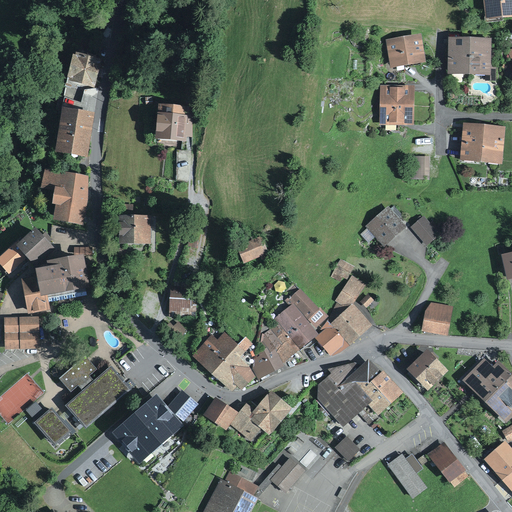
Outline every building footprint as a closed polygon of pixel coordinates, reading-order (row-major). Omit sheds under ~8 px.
[(511,13),(511,10),(511,3),(511,2),(511,0),(489,0),(492,16),(511,13)] [(494,80),(494,69),(487,69),(487,43),(475,43),(475,38),(465,38),(465,43),(452,43),(451,71),(487,71),(486,79),(494,80)] [(390,44),(393,64),(421,60),(418,39),(390,44)] [(78,58),(72,80),(92,85),(98,63),(96,62),(97,58),(91,57),(90,61),(85,59),(85,58),(84,58),(84,59),(78,58)] [(385,90),(384,121),(408,122),(409,91),(385,90)] [(183,138),(184,122),(191,123),(192,108),(162,106),(159,136),(183,138)] [(87,116),(67,113),(61,149),(82,153),(87,116)] [(466,127),(464,157),(498,160),(500,141),(501,141),(502,140),(500,140),(501,131),(489,130),(490,126),(485,126),(484,129),(466,127)] [(411,159),(410,177),(424,177),(425,159),(411,159)] [(47,170),(42,184),(57,189),(54,204),(60,205),(58,217),(80,221),(83,200),(84,176),(47,170)] [(401,226),(396,221),(402,216),(393,206),(362,234),(368,242),(377,235),(383,242),(401,226)] [(149,240),(149,230),(151,229),(151,219),(133,219),(133,217),(131,217),(131,218),(123,218),(123,240),(149,240)] [(438,235),(423,218),(412,227),(427,244),(438,235)] [(29,256),(36,264),(48,253),(46,251),(50,248),(46,244),(48,242),(44,237),(41,239),(35,232),(20,246),(18,243),(0,259),(0,261),(9,271),(25,257),(26,258),(29,256)] [(262,259),(268,257),(260,239),(238,247),(243,258),(259,251),(262,259)] [(46,303),(87,295),(80,259),(43,266),(39,269),(41,278),(24,281),(30,311),(47,308),(46,303)] [(338,280),(341,275),(345,277),(351,267),(341,261),(332,277),(338,280)] [(347,284),(348,285),(339,300),(349,306),(363,285),(352,277),(347,284)] [(196,301),(188,301),(188,289),(171,287),(169,309),(171,309),(171,317),(184,316),(184,317),(195,317),(196,301)] [(307,314),(314,322),(322,314),(300,290),(292,298),(307,314)] [(367,296),(362,302),(366,306),(372,300),(367,296)] [(315,334),(303,318),(307,314),(292,298),(291,297),(285,301),(292,308),(275,322),(283,331),(284,330),(297,348),(315,334)] [(354,309),(352,311),(349,306),(339,300),(338,299),(337,301),(338,302),(327,321),(347,342),(366,325),(362,322),(364,320),(354,309)] [(427,315),(425,327),(445,330),(449,308),(433,305),(427,315)] [(317,325),(325,317),(322,314),(314,322),(317,325)] [(6,319),(7,348),(22,348),(21,330),(21,318),(6,319)] [(37,347),(36,318),(21,318),(21,330),(22,348),(37,347)] [(319,338),(333,354),(347,342),(327,321),(322,328),(325,333),(319,338)] [(293,350),(293,351),(297,348),(284,330),(283,331),(275,322),(277,325),(263,336),(276,352),(282,359),(293,350)] [(211,335),(195,353),(214,371),(237,346),(224,334),(218,341),(211,335)] [(279,364),(278,362),(282,359),(276,352),(263,336),(262,341),(261,342),(266,349),(260,352),(262,355),(253,359),(252,369),(256,377),(279,364)] [(235,359),(249,344),(244,339),(237,346),(214,371),(223,379),(238,362),(235,359)] [(410,370),(429,388),(445,372),(434,361),(437,359),(432,354),(429,356),(427,354),(410,370)] [(83,392),(67,405),(84,425),(127,387),(110,368),(94,382),(89,376),(97,370),(86,358),(60,380),(71,392),(78,386),(83,392)] [(247,374),(249,372),(238,362),(223,379),(231,386),(232,385),(234,388),(239,383),(242,386),(251,377),(247,374)] [(483,362),(467,379),(487,400),(510,377),(498,365),(492,371),(483,362)] [(366,401),(376,412),(399,391),(383,373),(380,376),(368,363),(349,381),(344,376),(338,380),(332,373),(319,385),(318,396),(342,423),(366,401)] [(25,371),(0,397),(0,411),(12,422),(43,389),(25,371)] [(511,375),(510,377),(487,400),(505,417),(511,410),(511,375)] [(181,393),(175,400),(189,413),(195,405),(181,393)] [(267,399),(259,409),(250,401),(243,406),(226,428),(234,434),(236,432),(254,447),(287,408),(273,396),(267,399)] [(170,406),(183,418),(189,413),(175,400),(170,406)] [(215,400),(205,414),(226,428),(235,414),(215,400)] [(166,432),(175,424),(156,401),(119,433),(138,456),(147,448),(151,452),(170,436),(166,432)] [(26,410),(35,420),(44,412),(35,403),(26,410)] [(358,412),(368,424),(373,419),(363,408),(358,412)] [(36,423),(53,442),(68,429),(51,410),(36,423)] [(335,447),(347,459),(359,450),(347,437),(335,447)] [(430,454),(443,470),(455,461),(443,445),(430,454)] [(505,445),(488,460),(504,478),(511,471),(511,450),(511,452),(505,445)] [(412,497),(425,487),(403,458),(390,467),(412,497)] [(303,471),(290,459),(271,480),(285,492),(303,471)] [(443,470),(454,485),(466,476),(455,461),(443,470)] [(231,473),(227,481),(246,491),(250,484),(231,473)] [(248,511),(255,499),(221,481),(205,511),(248,511)]
